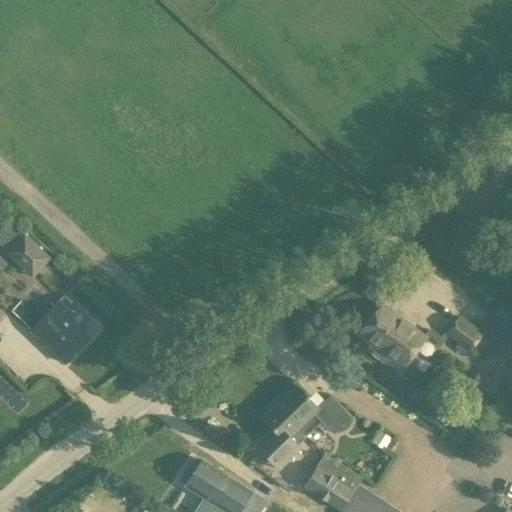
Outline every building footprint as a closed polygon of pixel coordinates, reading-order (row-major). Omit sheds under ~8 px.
[(0,232),(0,247),(5,252),(4,253),(31,279),(50,259),(23,233),(22,234),(21,235),(8,224),(0,232)] [(88,339),(78,330),(88,320),(64,297),(30,332),(64,365),(88,339)] [(358,337),(402,370),(425,339),(381,305),(358,337)] [(483,334),(458,315),(444,335),(468,353),(483,334)] [(482,335),(503,351),(511,339),(511,327),(497,316),(483,334),(482,335)] [(492,383),(480,375),(473,385),(485,392),(492,383)] [(296,386),(278,403),(300,426),(297,429),(304,436),(320,421),(332,434),(349,418),(328,397),(316,408),(296,386)] [(302,438),(304,436),(297,429),(300,426),(278,403),(261,419),(270,429),(262,437),(259,442),(259,447),(261,452),(265,455),(264,456),(277,470),(299,449),(296,446),(303,439),(302,438)] [(401,511),(358,485),(361,479),(324,455),(303,488),(341,511),(511,511),(507,509),(504,511),(401,511)] [(192,474),(183,487),(202,499),(203,500),(195,511),(239,511),(240,511),(252,493),(201,460),(193,458),(187,468),(192,474)]
